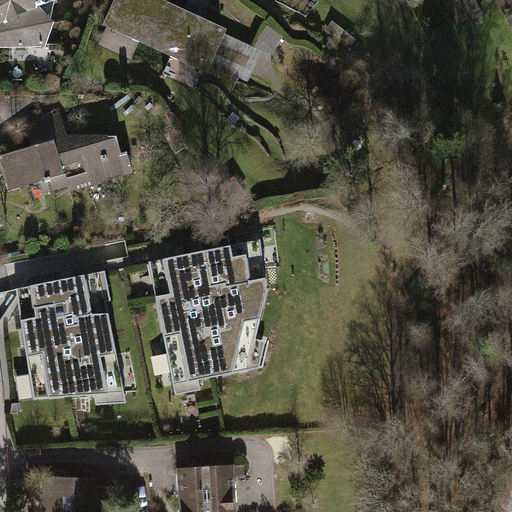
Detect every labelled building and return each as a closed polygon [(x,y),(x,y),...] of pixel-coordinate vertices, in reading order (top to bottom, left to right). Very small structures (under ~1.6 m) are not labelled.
[(0,0),(0,46),(51,45),(60,19),(46,4),(57,0),(0,0)] [(231,27),(172,0),(117,0),(107,23),(210,71),(231,27)] [(64,111),(27,122),(34,142),(0,154),(0,157),(10,192),(54,178),(60,196),(135,172),(122,134),(72,134),(64,111)] [(261,246),(152,266),(177,397),(203,392),(201,386),(250,374),(271,298),(261,246)] [(105,279),(18,292),(35,399),(123,398),(105,279)] [(242,511),(240,465),(179,468),(181,511),(242,511)] [(101,511),(102,478),(47,477),(46,511),(101,511)]
